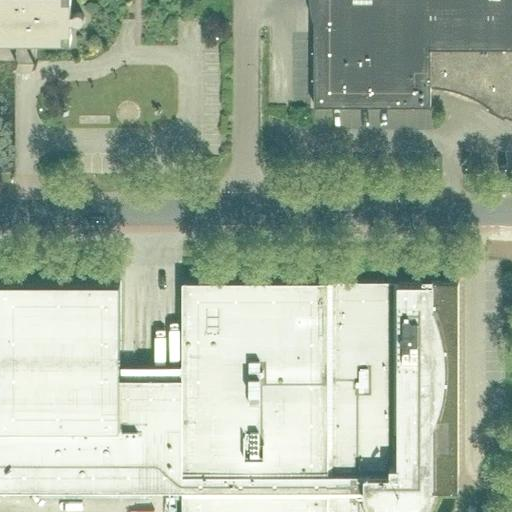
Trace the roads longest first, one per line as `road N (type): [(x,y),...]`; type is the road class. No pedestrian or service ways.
road 1 (unclassified): [(511,211),(244,213)]
road 2 (unclassified): [(244,213),(0,212)]
road 3 (unclassified): [(244,213),(245,0)]
